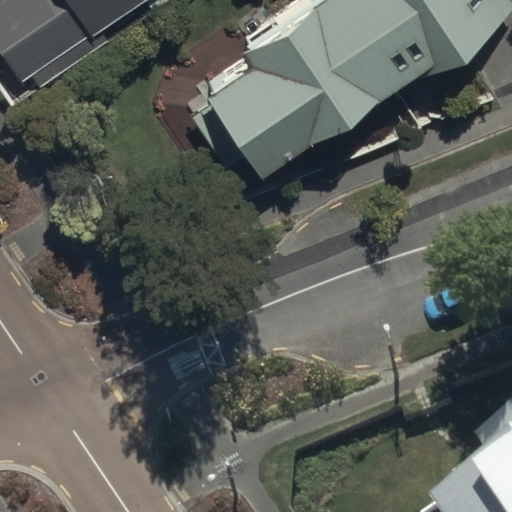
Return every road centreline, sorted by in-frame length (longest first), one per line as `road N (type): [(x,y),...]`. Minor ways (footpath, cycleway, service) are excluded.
road 1 (residential): [(41,383),(162,350),(511,220)]
road 2 (residential): [(41,383),(128,511)]
